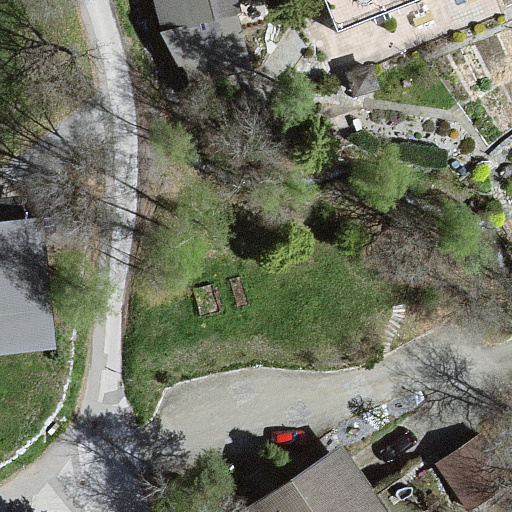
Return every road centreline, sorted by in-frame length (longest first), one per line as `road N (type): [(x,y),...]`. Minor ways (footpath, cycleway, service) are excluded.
road 1 (tertiary): [(94,0),(121,128),(103,369),(108,458)]
road 2 (residential): [(108,458),(66,469),(0,509)]
